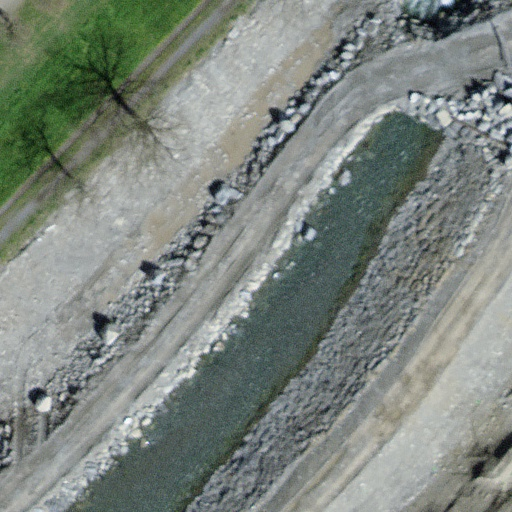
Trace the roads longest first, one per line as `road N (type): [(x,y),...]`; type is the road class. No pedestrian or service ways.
road 1 (track): [(511,49),(58,511)]
road 2 (track): [(0,227),(220,0)]
